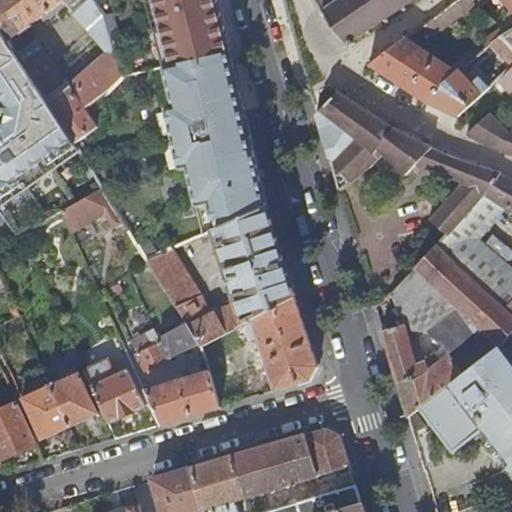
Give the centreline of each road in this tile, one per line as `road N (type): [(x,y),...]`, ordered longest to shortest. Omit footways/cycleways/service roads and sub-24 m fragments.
road 1 (residential): [(250,0),(366,395)]
road 2 (residential): [(0,497),(366,395)]
road 3 (residential): [(511,167),(365,94),(312,38),(302,0)]
road 4 (residential): [(366,395),(401,511)]
